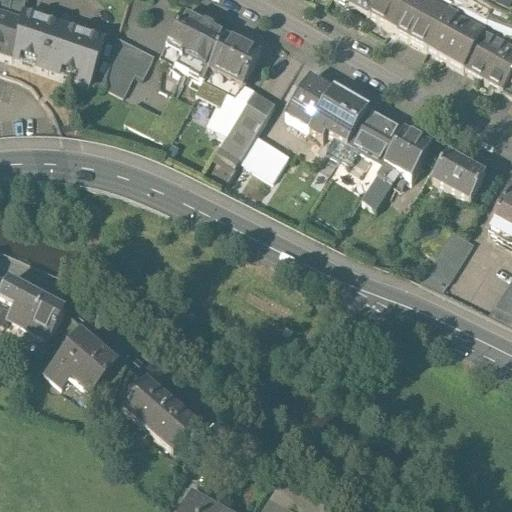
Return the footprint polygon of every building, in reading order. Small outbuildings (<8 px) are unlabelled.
[(0,0),(0,20),(20,27),(21,19),(24,0),(0,0)] [(332,0),(330,4),(367,22),(379,0),(332,0)] [(446,21),(445,24),(403,0),(379,0),(367,22),(435,61),(455,26),(446,21)] [(511,15),(511,12),(501,7),(494,20),(507,26),(511,15)] [(20,27),(12,66),(88,92),(104,47),(68,35),(73,23),(61,19),(57,31),(24,20),(24,19),(21,19),(20,27)] [(0,61),(12,66),(20,27),(0,20),(0,61)] [(206,74),(224,41),(184,20),(169,50),(185,58),(183,62),(206,74)] [(435,61),(462,76),(481,44),(482,42),(455,26),(435,61)] [(260,60),(224,41),(206,74),(242,93),(243,92),(260,60)] [(511,78),(511,61),(481,44),(462,76),(500,98),(511,78)] [(153,63),(118,45),(103,93),(122,103),(134,80),(142,84),(153,63)] [(309,139),(331,99),(308,85),(285,125),(309,139)] [(183,123),(227,144),(246,111),(235,106),(201,89),(190,109),(183,123)] [(242,93),(235,106),(246,111),(266,124),(275,111),(243,92),(242,93)] [(160,120),(133,107),(124,129),(169,151),(183,123),(190,109),(171,99),(160,120)] [(366,118),(331,99),(309,139),(321,146),(325,140),(347,152),(366,118)] [(266,124),(246,111),(227,144),(202,183),(224,191),(238,168),(255,142),(266,124)] [(403,139),(366,118),(347,152),(382,172),(384,173),(403,139)] [(429,154),(403,139),(384,173),(397,181),(410,188),(429,154)] [(288,163),(255,142),(238,168),(271,189),(288,163)] [(485,180),(449,160),(434,188),(469,208),(485,180)] [(360,207),(376,217),(397,181),(384,173),(382,172),(360,207)] [(511,198),(490,237),(511,249),(511,198)] [(451,236),(426,278),(448,288),(471,249),(451,236)] [(0,275),(0,307),(12,311),(13,306),(0,298),(0,292),(7,279),(0,275)] [(64,310),(7,279),(0,292),(0,298),(13,306),(12,311),(11,314),(28,324),(25,329),(48,343),(64,310)] [(511,283),(489,320),(509,332),(511,327),(511,283)] [(0,307),(0,327),(3,328),(11,314),(12,311),(0,307)] [(85,338),(86,338),(90,335),(79,326),(65,343),(69,346),(69,345),(75,350),(85,338)] [(69,346),(44,374),(61,388),(71,376),(91,394),(106,376),(105,375),(116,363),(86,338),(85,338),(75,350),(69,345),(69,346)] [(197,425),(146,381),(121,409),(172,453),(197,425)] [(228,511),(191,491),(179,511),(228,511)]
